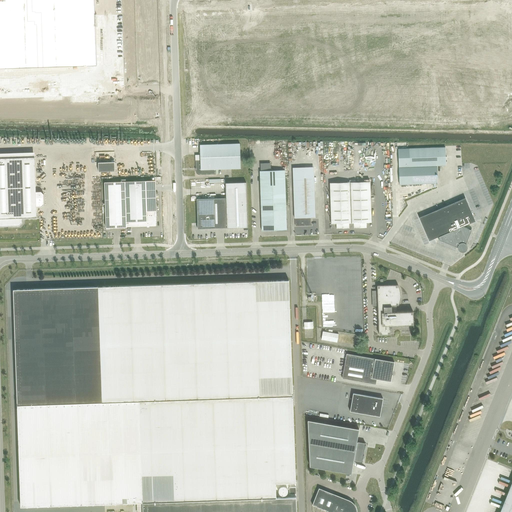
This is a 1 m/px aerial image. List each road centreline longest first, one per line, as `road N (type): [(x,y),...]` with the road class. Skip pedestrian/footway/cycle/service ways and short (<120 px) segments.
road 1 (unknown): [(293,269),(27,278)]
road 2 (tertiary): [(440,278),(360,248),(181,253)]
road 3 (unknown): [(28,258),(27,278),(12,285),(7,306),(14,506)]
road 4 (unclassified): [(181,253),(173,0)]
road 5 (unclassified): [(379,469),(427,349),(440,278)]
road 6 (tertiary): [(181,253),(0,261)]
road 7 (tertiary): [(511,202),(481,280),(445,280)]
road 8 (tertiary): [(445,280),(479,293),(511,219)]
